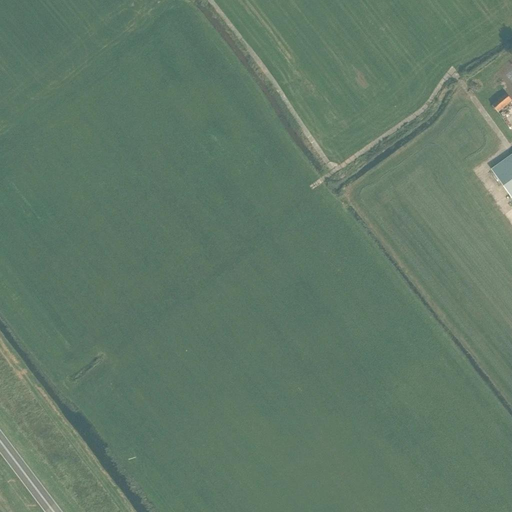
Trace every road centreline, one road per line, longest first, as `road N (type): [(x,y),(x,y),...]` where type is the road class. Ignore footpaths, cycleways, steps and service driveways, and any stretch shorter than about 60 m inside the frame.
road 1 (track): [(511,213),(480,169),(507,147),(453,75),(312,188)]
road 2 (track): [(336,170),(209,0)]
